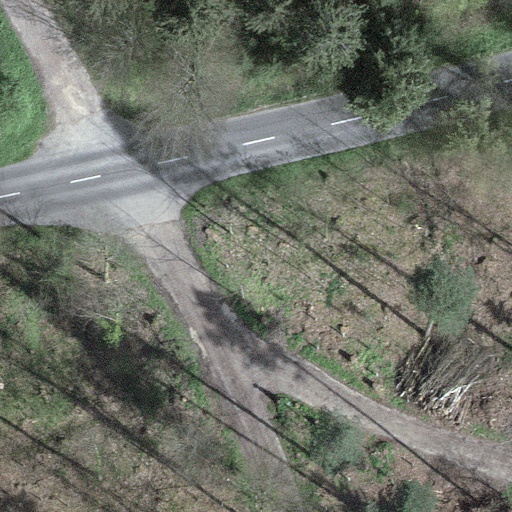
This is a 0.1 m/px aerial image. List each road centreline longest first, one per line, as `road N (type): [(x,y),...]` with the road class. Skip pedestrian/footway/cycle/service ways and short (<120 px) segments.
road 1 (track): [(286,511),(220,336),(105,169),(25,0)]
road 2 (tertiary): [(0,192),(511,76)]
road 3 (track): [(220,336),(403,426),(511,460)]
